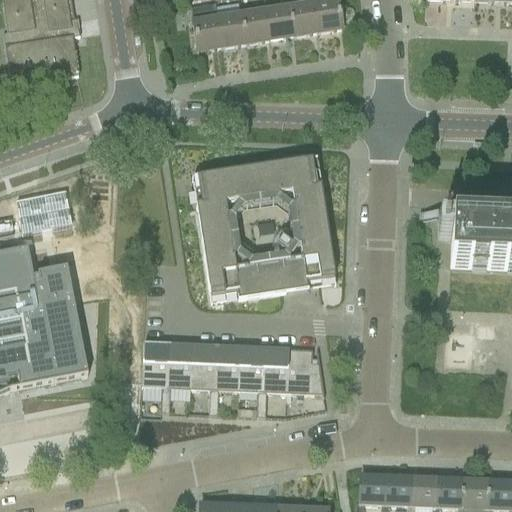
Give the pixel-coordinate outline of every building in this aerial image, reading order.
[(0,0),(4,30),(5,38),(1,38),(8,90),(76,80),(71,42),(78,41),(78,37),(77,31),(74,32),(69,0),(67,0),(64,0),(0,0)] [(312,9),(316,39),(317,39),(317,38),(340,34),(340,35),(341,35),(336,5),(335,5),(335,7),(316,10),(312,10),(312,9)] [(311,10),(288,14),(292,43),(293,43),(293,41),(315,38),(316,39),(312,9),(311,9),(311,10)] [(214,10),(189,14),(191,29),(196,58),(197,57),(197,56),(220,53),(220,54),(221,54),(216,25),(214,10)] [(288,14),(264,18),(268,46),(269,46),(269,45),(292,42),(292,43),(288,14)] [(264,18),(240,21),(244,50),(245,50),(244,49),(268,45),(268,46),(264,18)] [(240,21),(216,25),(221,54),(221,53),(244,49),(244,50),(240,21)] [(315,165),(191,184),(191,185),(200,184),(204,210),(195,211),(210,309),(211,309),(209,300),(236,296),(237,305),(286,297),(307,294),(306,289),(306,285),(332,281),(333,290),(334,290),(320,192),(311,194),(307,168),(316,166),(315,165)] [(63,198),(15,208),(21,241),(70,231),(63,198)] [(511,220),(421,217),(421,225),(437,225),(436,242),(450,243),(449,273),(511,275),(511,220)] [(0,392),(8,391),(7,386),(15,384),(18,396),(86,383),(65,275),(36,281),(36,283),(32,284),(26,252),(0,251),(0,392)] [(142,349),(140,393),(160,393),(159,418),(163,418),(166,350),(142,349)] [(169,394),(188,395),(190,351),(166,350),(163,418),(168,419),(169,394)] [(207,420),(211,420),(214,352),(190,351),(188,395),(208,395),(207,420)] [(217,396),(236,397),(238,353),(214,352),(211,420),(216,421),(217,396)] [(255,422),(259,422),(262,354),(238,353),(236,397),(256,398),(255,422)] [(262,354),(259,422),(264,423),(265,398),(285,399),(287,355),(262,354)] [(311,356),(287,355),(285,399),(321,400),(322,403),(323,403),(318,368),(317,368),(317,369),(311,369),(311,356)] [(0,455),(80,458),(82,406),(0,402),(0,455)] [(354,510),(353,511),(362,511),(363,511),(379,511),(383,511),(384,484),(358,483),(357,510),(354,510)] [(379,511),(388,511),(390,511),(408,511),(410,485),(384,484),(383,511),(379,511)] [(434,511),(435,486),(410,485),(408,511),(434,511)] [(459,511),(461,487),(435,486),(434,511),(459,511)] [(485,511),(486,488),(461,487),(459,511),(485,511)] [(510,511),(511,489),(486,488),(485,511),(510,511)]
